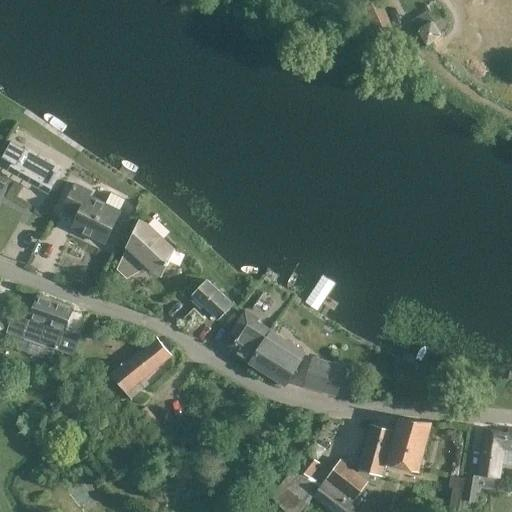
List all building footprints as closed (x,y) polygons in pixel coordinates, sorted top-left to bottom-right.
[(375,40),(398,30),(384,0),(370,0),(360,5),(375,40)] [(443,36),(434,20),(418,29),(428,45),(443,36)] [(13,162),(11,166),(52,189),(64,168),(27,147),(26,149),(12,141),(3,157),(13,162)] [(107,205),(90,197),(92,193),(76,186),(64,212),(78,218),(73,229),(106,245),(127,200),(113,193),(107,205)] [(140,223),(116,272),(120,276),(141,269),(161,281),(175,254),(140,223)] [(317,311),(335,283),(323,276),(305,303),(317,311)] [(218,318),(230,305),(207,283),(195,296),(197,298),(194,301),(203,311),(207,307),(218,318)] [(260,313),(270,298),(261,291),(250,306),(260,313)] [(41,345),(55,304),(37,297),(30,318),(14,313),(8,332),(23,338),(41,345)] [(73,357),(80,337),(65,332),(73,310),(55,304),(41,345),(73,357)] [(205,319),(194,309),(186,317),(185,316),(179,323),(191,334),(205,319)] [(268,331),(253,322),(256,317),(245,311),(237,324),(236,324),(232,330),(239,335),(229,351),(249,363),(268,331)] [(284,385),(304,354),(268,331),(249,363),(284,385)] [(134,400),(147,389),(141,382),(171,357),(156,339),(112,374),(134,400)] [(336,396),(345,367),(314,357),(305,387),(336,396)] [(154,439),(166,429),(147,406),(135,416),(154,439)] [(418,473),(431,423),(399,418),(394,432),(385,465),(418,473)] [(381,477),(385,465),(394,432),(371,426),(359,470),(360,470),(357,474),(340,461),(330,473),(320,466),(321,464),(305,452),(274,492),(296,511),(302,504),(305,507),(314,496),(334,511),(352,511),(360,503),(356,499),(368,483),(377,485),(379,476),(381,477)] [(511,431),(510,436),(485,432),(479,476),(466,474),(465,479),(450,477),(448,488),(453,489),(450,507),(459,509),(461,500),(478,503),(480,488),(493,490),(495,479),(500,480),(503,462),(511,463),(511,431)] [(108,444),(92,457),(110,481),(127,468),(108,444)] [(261,480),(275,466),(272,462),(275,459),(263,448),(246,466),(261,480)]
